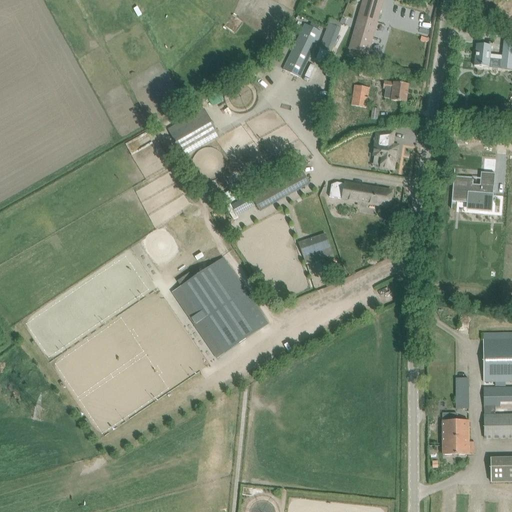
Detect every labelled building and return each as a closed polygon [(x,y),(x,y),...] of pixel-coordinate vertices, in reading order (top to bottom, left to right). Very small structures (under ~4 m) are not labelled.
[(364,0),(352,41),(347,40),(345,46),(350,47),(349,49),(367,54),(382,0),(364,0)] [(325,36),(320,48),(331,52),(341,28),(340,28),(342,24),(343,23),(331,19),(325,36)] [(305,24),(283,69),(300,77),(322,33),(305,24)] [(511,40),(504,39),(502,56),(491,55),(492,46),(477,44),(474,66),(489,68),(501,69),(511,70),(511,40)] [(361,64),(359,77),(382,80),(384,67),(361,64)] [(383,89),(385,89),(384,97),(391,98),(390,101),(406,103),(409,85),(394,83),(384,81),(383,89)] [(354,85),(351,105),(366,107),(369,88),(354,85)] [(370,119),(377,120),(379,109),(372,108),(370,119)] [(182,156),(185,155),(219,136),(204,109),(168,129),(182,156)] [(373,157),(382,158),(381,168),(394,170),(395,160),(396,160),(398,146),(392,145),(394,131),(376,133),(373,157)] [(212,165),(202,167),(200,161),(198,161),(201,175),(212,173),(212,174),(226,171),(223,158),(211,160),(212,165)] [(249,193),(252,198),(260,212),(310,184),(302,169),(261,192),(258,188),(249,193)] [(454,171),(451,209),(452,209),(453,202),(467,203),(466,211),(492,213),(494,187),(473,185),(474,178),(455,177),(455,171),(454,171)] [(392,192),(336,182),(331,185),(329,196),(341,198),(341,199),(389,207),(392,192)] [(247,197),(240,201),(231,206),(237,216),(254,206),(249,196),(247,197)] [(298,243),(303,257),(311,254),(326,248),(330,247),(325,233),(298,243)] [(223,258),(180,287),(225,354),(268,325),(223,258)] [(511,340),(493,340),(483,340),(484,382),(494,382),(494,386),(506,386),(506,382),(511,382),(511,340)] [(468,378),(456,378),(456,409),(468,409),(468,402),(468,390),(468,378)] [(511,402),(511,388),(484,388),(484,439),(511,438),(511,413),(496,414),(496,407),(500,407),(500,403),(511,402)] [(469,421),(443,421),(443,455),(469,455),(469,421)] [(504,458),(491,458),(491,483),(504,482),(504,458)]
